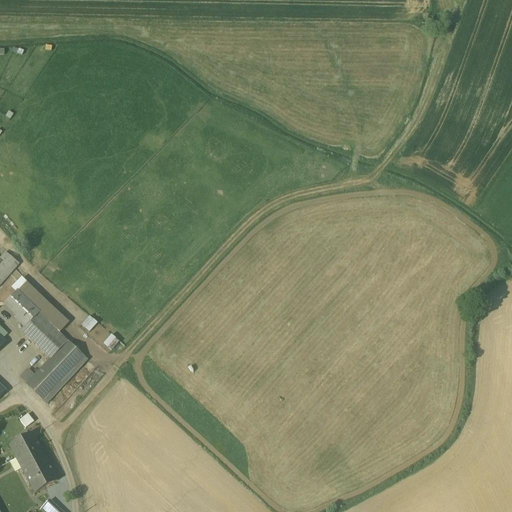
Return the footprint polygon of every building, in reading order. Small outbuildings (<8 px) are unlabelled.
[(6,253),(0,259),(0,277),(5,282),(19,265),(6,253)] [(39,314),(16,292),(5,304),(17,316),(16,318),(26,328),(39,314)] [(68,342),(39,314),(26,328),(22,332),(51,360),(68,342)] [(92,316),(83,326),(91,333),(100,323),(92,316)] [(114,351),(122,341),(113,335),(105,345),(114,351)] [(51,360),(27,385),(43,401),(84,357),(68,342),(51,360)] [(31,414),(21,420),(25,429),(36,423),(31,414)] [(36,442),(32,434),(10,446),(14,454),(35,493),(58,481),(37,442),(36,442)] [(60,511),(50,502),(40,511),(41,511),(60,511)]
